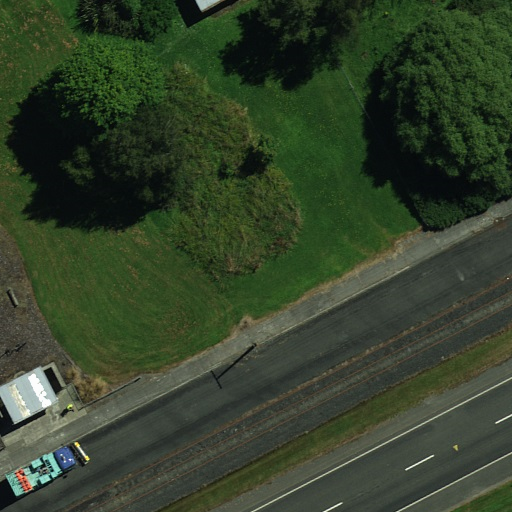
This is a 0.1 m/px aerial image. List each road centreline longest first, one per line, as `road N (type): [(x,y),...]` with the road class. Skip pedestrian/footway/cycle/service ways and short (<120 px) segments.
road 1 (residential): [(19,511),(511,256)]
road 2 (secondary): [(511,414),(323,511)]
